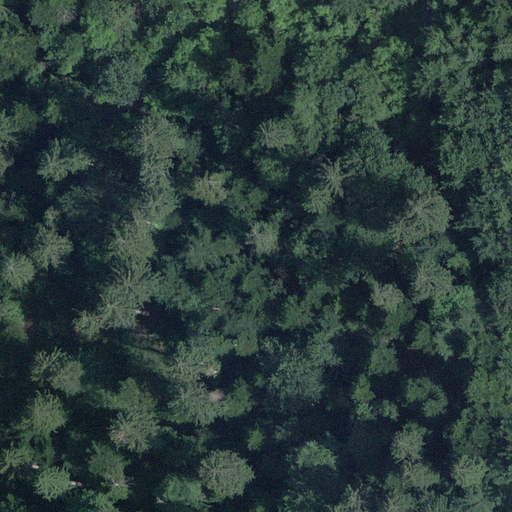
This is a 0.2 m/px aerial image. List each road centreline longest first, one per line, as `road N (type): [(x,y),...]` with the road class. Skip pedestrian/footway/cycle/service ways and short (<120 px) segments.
road 1 (track): [(260,0),(0,260)]
road 2 (track): [(511,296),(407,70),(423,0)]
